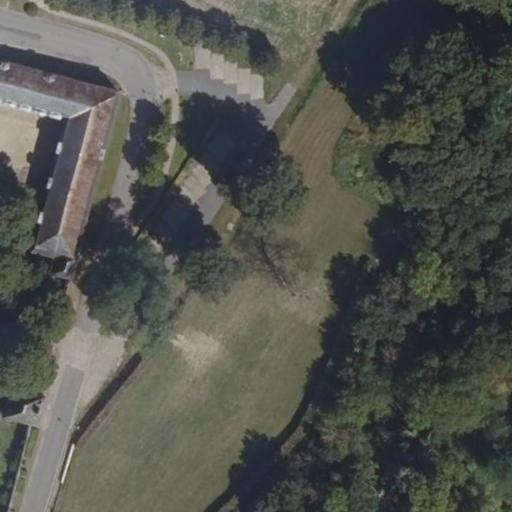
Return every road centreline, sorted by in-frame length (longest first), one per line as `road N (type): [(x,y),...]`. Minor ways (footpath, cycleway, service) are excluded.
road 1 (residential): [(36,511),(130,160),(139,86)]
road 2 (unclassified): [(139,86),(111,55),(0,25)]
